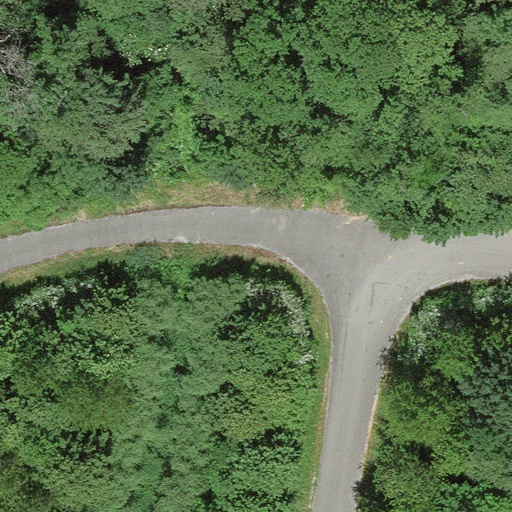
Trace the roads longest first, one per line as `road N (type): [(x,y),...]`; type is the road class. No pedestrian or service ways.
road 1 (track): [(385,252),(322,234),(102,228),(0,258)]
road 2 (track): [(337,511),(385,252),(511,265)]
